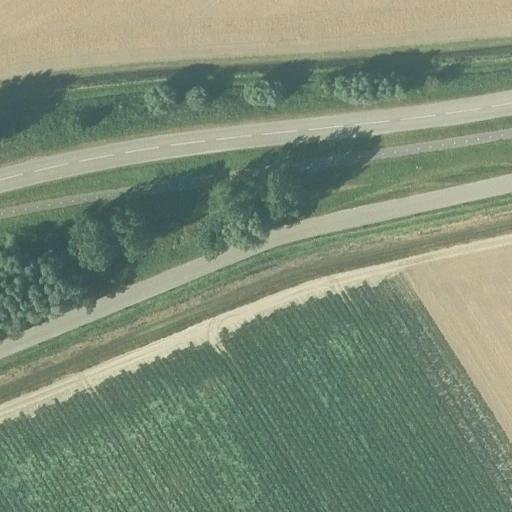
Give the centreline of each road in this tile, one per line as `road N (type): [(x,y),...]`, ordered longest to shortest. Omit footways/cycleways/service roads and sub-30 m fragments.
road 1 (unclassified): [(0,350),(265,240),(511,183)]
road 2 (unclassified): [(0,179),(189,142),(511,103)]
